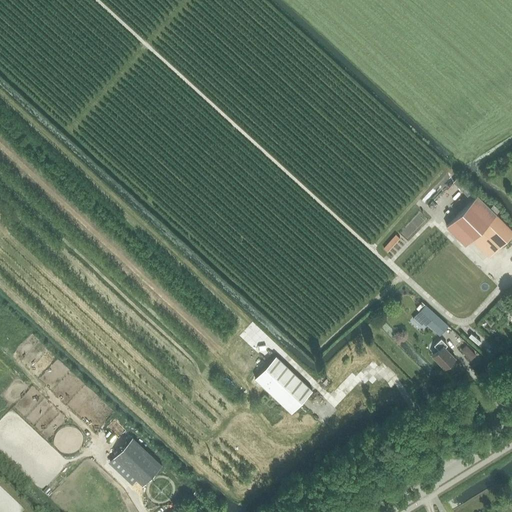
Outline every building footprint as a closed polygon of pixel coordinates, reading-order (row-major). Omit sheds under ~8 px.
[(511,233),(511,229),(496,213),(478,194),(446,226),(465,245),(471,239),(489,256),(511,233)] [(388,252),(398,236),(392,232),(382,248),(388,252)] [(427,306),(419,316),(440,334),(448,325),(427,306)] [(441,338),(434,344),(439,349),(433,355),(445,368),(455,358),(444,346),(446,344),(441,338)] [(276,355),(255,377),(292,412),(312,390),(276,355)] [(324,377),(319,383),(324,387),(329,381),(324,377)] [(106,424),(111,433),(119,429),(114,420),(106,424)] [(162,464),(132,436),(116,454),(145,482),(162,464)]
